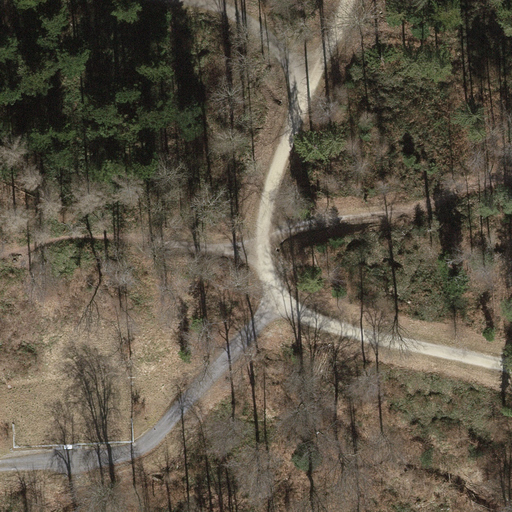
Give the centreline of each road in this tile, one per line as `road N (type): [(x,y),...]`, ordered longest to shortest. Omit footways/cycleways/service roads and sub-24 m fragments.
road 1 (track): [(276,303),(138,448),(0,464)]
road 2 (track): [(511,367),(386,340),(276,303),(259,239)]
road 3 (track): [(259,239),(268,187),(348,0)]
road 4 (track): [(207,0),(251,21),(281,56),(302,100)]
